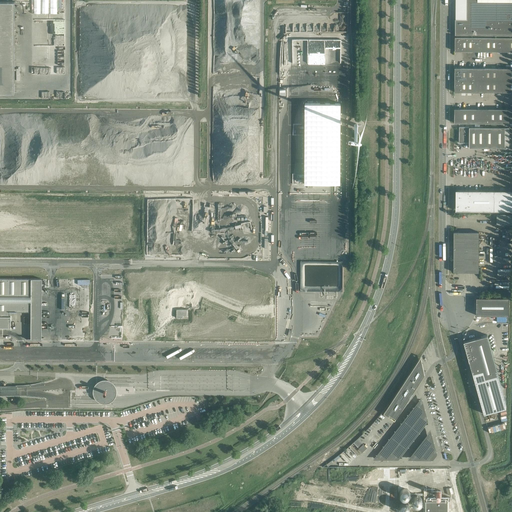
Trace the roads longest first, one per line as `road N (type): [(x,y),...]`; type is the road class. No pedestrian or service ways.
road 1 (tertiary): [(81,511),(264,447),(335,377),(356,343),(392,246),(397,0)]
road 2 (unclassified): [(451,470),(490,451),(444,292),(444,0)]
